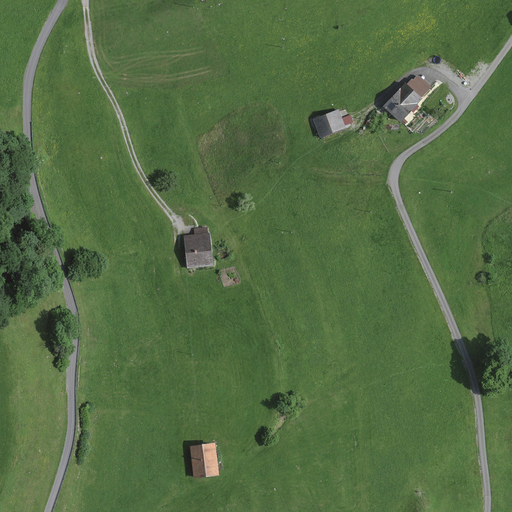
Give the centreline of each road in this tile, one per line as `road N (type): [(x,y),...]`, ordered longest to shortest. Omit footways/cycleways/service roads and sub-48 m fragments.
road 1 (track): [(491,511),(476,380),(397,189),(400,164),(465,115),(511,39)]
road 2 (unclassified): [(62,0),(27,90),(31,173),(74,321),(71,435),(47,511)]
road 3 (track): [(182,227),(151,192),(93,59),(87,0)]
